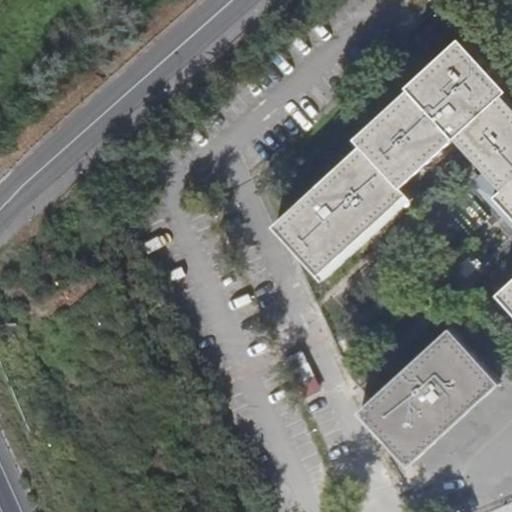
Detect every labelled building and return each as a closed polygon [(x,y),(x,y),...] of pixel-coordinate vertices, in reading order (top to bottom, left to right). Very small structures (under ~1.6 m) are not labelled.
[(461,138),(509,94),(511,91),(511,86),(466,37),(413,86),(415,88),(363,137),(369,144),(281,226),(326,276),(417,193),(410,186),(461,138)] [(511,186),(511,96),(509,94),(461,138),(491,170),(476,184),(511,221),(511,198),(506,192),(511,186)] [(421,198),(417,193),(326,276),(331,281),(421,198)] [(392,444),(393,443),(484,360),(454,328),(363,412),(392,444)] [(412,466),(415,464),(505,382),(484,360),(393,443),(412,466)]
